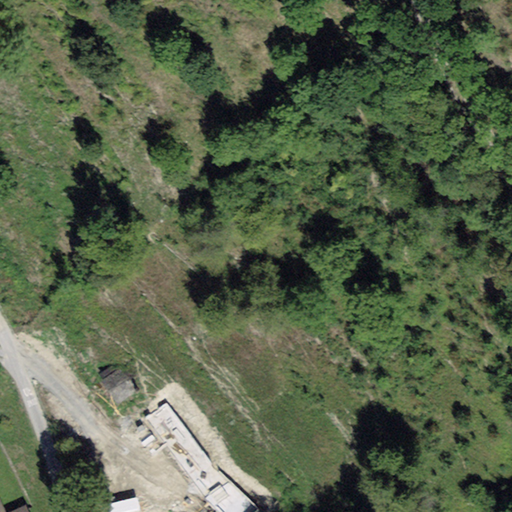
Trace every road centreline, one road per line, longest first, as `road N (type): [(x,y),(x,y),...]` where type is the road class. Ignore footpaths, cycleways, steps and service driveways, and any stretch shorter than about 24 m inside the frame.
road 1 (track): [(409,0),(511,192)]
road 2 (track): [(0,325),(67,511)]
